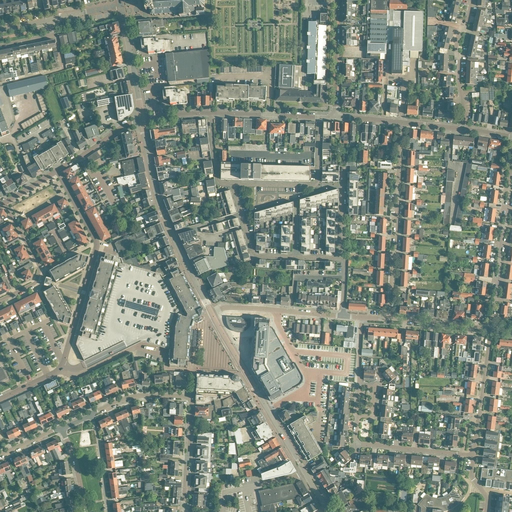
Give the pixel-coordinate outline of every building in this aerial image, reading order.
[(3,1),(5,13),(6,15),(11,14),(10,12),(13,11),(11,3),(6,4),(5,0),(3,1)] [(10,0),(11,3),(13,11),(13,13),(18,12),(18,10),(20,10),(19,2),(13,3),(12,0),(10,0)] [(18,0),(19,2),(20,10),(21,11),(26,10),(25,9),(28,8),(27,0),(21,1),(20,0),(18,0)] [(26,0),(27,0),(28,8),(28,9),(33,8),(36,7),(35,4),(36,3),(36,0),(35,1),(34,0),(26,0)] [(52,6),(51,0),(45,0),(42,1),(44,10),(50,9),(49,6),(52,6)] [(155,16),(162,15),(171,15),(170,14),(171,14),(171,15),(174,14),(174,17),(180,16),(180,17),(185,17),(205,15),(204,8),(202,8),(202,7),(202,6),(204,5),(204,6),(205,5),(204,5),(205,3),(206,3),(205,2),(205,0),(148,0),(149,0),(149,1),(147,1),(147,0),(145,0),(145,1),(144,1),(144,3),(145,3),(145,4),(146,4),(146,7),(145,8),(145,10),(146,10),(146,11),(147,11),(147,10),(150,9),(150,10),(150,11),(150,12),(149,12),(149,13),(150,13),(151,14),(150,15),(151,15),(153,15),(153,16),(153,15),(155,15),(155,16)] [(367,0),(367,18),(370,18),(370,21),(387,21),(387,11),(371,10),(370,0),(367,0)] [(370,0),(371,10),(387,11),(387,0),(370,0)] [(387,0),(387,11),(390,11),(390,9),(407,10),(407,6),(407,1),(397,1),(396,0),(387,0)] [(502,2),(502,10),(504,10),(504,11),(508,11),(508,6),(510,6),(510,7),(511,6),(511,3),(504,3),(504,2),(502,2)] [(451,6),(447,5),(444,4),(444,7),(447,7),(451,8),(450,11),(458,13),(459,8),(451,6)] [(477,10),(476,16),(491,19),(491,17),(485,15),(486,9),(478,8),(478,10),(477,10)] [(367,54),(380,54),(386,54),(386,41),(389,41),(389,36),(390,11),(387,11),(387,21),(370,21),(370,18),(367,18),(366,37),(366,42),(368,42),(367,54)] [(392,75),(402,75),(403,67),(410,67),(410,59),(419,59),(419,54),(422,54),(423,12),(394,11),(392,75)] [(275,76),(274,90),(275,90),(275,88),(276,76),(279,76),(279,88),(277,87),(277,88),(279,88),(279,91),(277,91),(276,99),(276,101),(278,101),(298,102),(299,102),(302,103),(303,103),(303,102),(324,103),(325,90),(325,85),(326,81),(325,81),(325,80),(325,71),(326,71),(326,68),(325,68),(326,60),(327,60),(327,58),(326,58),(326,50),(327,50),(327,47),(326,47),(326,40),(327,40),(327,37),(326,37),(327,27),(327,26),(327,23),(328,23),(328,14),(327,14),(321,14),(321,22),(319,22),(319,21),(316,21),(316,22),(309,22),(308,33),(308,36),(308,47),(307,47),(307,49),(308,49),(308,61),(307,61),(307,63),(308,63),(307,74),(315,74),(314,81),(314,85),(314,92),(298,91),(298,89),(301,89),(299,88),(300,66),(302,67),(302,66),(301,66),(276,65),(276,66),(275,71),(275,76)] [(445,16),(442,15),(441,17),(444,18),(444,21),(455,24),(456,18),(445,16)] [(497,26),(497,27),(505,27),(505,23),(508,24),(508,22),(511,22),(511,19),(505,19),(496,18),(497,26)] [(163,21),(163,19),(138,22),(138,21),(136,22),(137,23),(139,37),(156,35),(155,28),(164,27),(163,25),(163,24),(163,21)] [(475,21),(474,26),(489,29),(489,27),(486,26),(482,25),(483,23),(475,21)] [(100,31),(105,30),(106,30),(108,37),(119,34),(119,33),(120,33),(118,27),(117,23),(99,27),(100,31)] [(76,32),(68,34),(70,44),(78,43),(76,32)] [(59,35),(61,47),(69,46),(66,34),(59,35)] [(472,35),(471,41),(485,44),(486,42),(483,41),(479,40),(480,37),(472,35)] [(107,45),(108,49),(118,47),(119,47),(117,38),(115,39),(115,37),(110,38),(97,41),(98,45),(105,43),(105,46),(107,45)] [(156,38),(141,40),(142,49),(145,49),(149,52),(149,55),(155,54),(155,52),(157,52),(158,54),(162,53),(171,52),(170,40),(159,41),(159,39),(156,39),(156,38)] [(55,40),(47,42),(48,49),(52,48),(53,52),(57,51),(55,40)] [(48,49),(47,42),(40,43),(42,50),(42,53),(49,51),(48,49)] [(42,50),(40,43),(33,45),(35,52),(35,54),(39,53),(38,51),(42,50)] [(437,51),(440,52),(443,52),(443,49),(448,50),(449,45),(442,43),(440,48),(440,50),(437,50),(437,51)] [(33,45),(26,46),(27,53),(35,52),(33,45)] [(26,46),(19,48),(20,55),(20,56),(21,56),(24,55),(24,54),(27,53),(26,46)] [(467,51),(468,51),(483,55),(483,53),(480,52),(480,51),(477,50),(477,48),(468,46),(467,51)] [(109,54),(109,56),(120,54),(118,47),(108,49),(96,52),(97,57),(109,54)] [(19,48),(11,49),(13,58),(14,60),(17,59),(17,58),(16,55),(20,55),(19,48)] [(11,49),(5,50),(7,59),(8,62),(13,60),(13,58),(11,49)] [(168,79),(169,82),(209,78),(209,50),(166,54),(168,72),(166,72),(167,79),(168,79)] [(468,51),(467,57),(468,57),(467,60),(478,61),(474,60),(476,55),(483,57),(483,55),(468,51)] [(440,55),(440,60),(448,61),(448,55),(443,55),(443,52),(440,52),(440,55)] [(120,54),(109,56),(109,57),(110,61),(109,61),(109,63),(103,65),(104,69),(121,65),(121,63),(122,63),(120,54)] [(39,71),(37,64),(33,64),(33,60),(29,61),(30,65),(32,73),(39,72),(39,71)] [(342,68),(342,71),(352,72),(352,68),(353,68),(353,60),(347,60),(347,64),(346,64),(346,66),(343,66),(343,68),(342,68)] [(508,69),(508,70),(511,70),(511,64),(509,64),(509,62),(504,62),(500,61),(500,66),(501,66),(501,68),(505,69),(508,69)] [(122,68),(117,70),(110,71),(113,81),(125,79),(122,68)] [(48,88),(45,76),(7,85),(10,97),(48,88)] [(129,81),(120,83),(122,95),(126,94),(131,93),(129,81)] [(249,86),(242,86),(241,100),(241,99),(244,100),(249,100),(252,100),(253,100),(263,100),(266,100),(266,101),(267,87),(257,86),(258,85),(251,84),(251,86),(249,86)] [(175,87),(165,88),(165,91),(163,91),(164,100),(167,100),(171,103),(171,106),(177,105),(177,103),(179,103),(180,105),(184,104),(187,104),(188,103),(187,94),(190,94),(189,89),(189,85),(175,86),(175,87)] [(241,100),(242,86),(234,85),(234,86),(233,86),(233,85),(226,85),(226,87),(217,86),(216,100),(217,100),(219,100),(229,101),(230,101),(231,101),(233,101),(234,101),(234,99),(238,99),(241,99),(241,100)] [(480,101),(488,101),(488,89),(480,88),(480,101)] [(348,98),(348,107),(355,107),(355,102),(355,99),(358,99),(358,91),(356,91),(355,93),(352,93),(352,98),(349,98),(348,98)] [(203,106),(209,106),(209,101),(213,101),(213,93),(209,93),(209,97),(206,97),(206,92),(202,92),(202,100),(203,100),(203,106)] [(195,101),(195,106),(195,107),(201,106),(201,93),(197,93),(198,98),(190,98),(190,101),(195,101)] [(114,98),(118,121),(124,118),(124,116),(126,116),(129,115),(130,113),(131,111),(132,109),(132,107),(132,104),(133,104),(131,95),(114,98)] [(379,107),(381,107),(382,95),(378,95),(378,102),(370,102),(370,103),(369,103),(368,106),(370,106),(369,112),(370,112),(369,113),(372,113),(373,112),(377,112),(378,112),(379,112),(379,107)] [(60,100),(64,110),(70,107),(67,98),(60,100)] [(388,99),(387,107),(391,107),(390,113),(397,114),(398,105),(397,105),(394,105),(394,102),(392,102),(392,100),(388,99)] [(407,115),(413,115),(414,115),(414,116),(416,116),(417,116),(418,116),(418,111),(419,100),(415,100),(415,107),(408,106),(407,115)] [(428,108),(426,108),(423,108),(423,116),(433,117),(434,101),(429,100),(428,108)] [(438,118),(444,118),(444,111),(445,102),(443,102),(440,110),(436,110),(435,115),(438,116),(438,118)] [(444,111),(444,118),(447,119),(449,119),(449,117),(452,118),(453,112),(448,111),(447,111),(448,102),(445,102),(444,111)] [(506,108),(503,108),(500,126),(507,128),(508,121),(504,121),(506,108)] [(0,131),(2,137),(10,134),(0,109),(0,131)] [(494,117),(493,120),(492,125),(498,126),(501,112),(497,111),(495,117),(494,117)] [(228,139),(233,139),(233,127),(243,128),(243,119),(238,119),(233,119),(233,124),(228,124),(228,134),(228,139)] [(244,134),(251,134),(252,130),(252,120),(244,119),(244,134)] [(202,120),(198,121),(199,134),(208,133),(207,120),(202,120)] [(252,130),(251,134),(256,134),(259,134),(260,135),(261,135),(262,130),(266,131),(267,120),(257,120),(257,130),(252,130)] [(85,130),(88,140),(99,136),(93,121),(85,124),(86,129),(85,130)] [(315,122),(306,122),(306,135),(310,136),(310,130),(315,130),(315,122)] [(323,136),(331,136),(332,123),(328,123),(324,122),(323,136)] [(270,129),(270,139),(274,139),(274,137),(278,137),(278,134),(279,125),(278,125),(278,124),(271,123),(271,129),(270,129)] [(295,144),(296,129),(296,124),(296,125),(293,124),(292,124),(290,123),(289,124),(288,126),(286,125),(285,133),(291,133),(291,144),(295,144)] [(332,123),(332,132),(336,132),(336,138),(339,138),(340,129),(339,129),(339,123),(332,123)] [(359,163),(359,164),(367,164),(368,152),(368,150),(369,140),(369,139),(368,139),(368,142),(367,142),(368,130),(369,125),(363,125),(363,130),(362,133),(361,134),(361,141),(363,144),(364,144),(364,149),(364,152),(360,152),(359,163)] [(370,126),(369,139),(368,150),(371,150),(372,144),(373,140),(374,140),(374,136),(375,136),(375,131),(379,131),(379,127),(376,126),(370,126)] [(61,127),(60,127),(57,129),(61,140),(67,137),(61,127)] [(158,130),(151,131),(150,131),(152,141),(160,139),(159,136),(176,134),(175,129),(159,131),(158,130)] [(42,135),(44,139),(48,136),(50,139),(54,137),(50,130),(42,135)] [(387,143),(391,143),(392,131),(388,131),(388,130),(385,130),(385,135),(383,135),(383,145),(387,145),(387,143)] [(411,130),(410,138),(409,143),(413,143),(413,144),(413,150),(417,150),(418,137),(417,137),(417,131),(411,130)] [(81,140),(79,136),(78,132),(74,133),(77,142),(76,143),(80,150),(88,146),(83,138),(81,140)] [(122,140),(124,146),(135,144),(132,132),(121,134),(114,139),(115,142),(122,140)] [(438,133),(437,138),(437,139),(442,140),(441,145),(449,146),(449,140),(445,140),(445,134),(438,133)] [(65,148),(70,156),(75,153),(70,144),(71,143),(69,140),(70,140),(68,137),(62,141),(66,148),(65,148)] [(28,143),(27,143),(30,149),(31,149),(32,150),(36,148),(34,145),(38,142),(36,138),(28,143)] [(210,151),(208,138),(202,139),(200,140),(202,152),(210,151)] [(482,150),(481,150),(480,153),(486,155),(489,140),(484,139),(482,150)] [(155,141),(156,148),(166,147),(166,148),(167,148),(176,146),(176,141),(166,143),(166,140),(155,141)] [(498,141),(496,141),(493,155),(496,156),(497,150),(500,150),(501,142),(500,142),(500,141),(498,141)] [(57,146),(39,157),(38,157),(38,156),(33,158),(38,166),(41,171),(43,169),(42,169),(44,168),(45,170),(47,168),(51,165),(51,166),(54,164),(53,164),(57,162),(56,163),(57,163),(59,161),(62,159),(63,159),(65,158),(64,156),(65,155),(66,156),(68,154),(61,142),(56,145),(57,146)] [(26,143),(22,145),(24,151),(29,150),(30,149),(27,143),(26,143)] [(135,144),(124,146),(125,150),(120,151),(117,152),(119,160),(138,156),(135,144)] [(323,144),(322,157),(331,157),(331,144),(323,144)] [(166,147),(156,148),(158,155),(166,154),(169,153),(169,149),(167,149),(167,148),(166,148),(166,147)] [(96,152),(87,158),(90,164),(101,158),(96,152)] [(40,171),(38,167),(36,163),(31,166),(27,155),(23,157),(27,168),(32,177),(33,177),(34,177),(36,176),(36,175),(35,174),(37,173),(38,173),(40,172),(40,171)] [(155,158),(157,167),(163,166),(169,165),(168,162),(171,162),(170,157),(162,159),(162,157),(155,158)] [(125,177),(144,173),(145,173),(142,158),(132,160),(122,162),(125,177)] [(385,163),(381,162),(378,162),(378,169),(392,169),(392,161),(385,160),(385,163)] [(214,174),(212,161),(203,163),(205,176),(214,174)] [(65,171),(64,172),(64,174),(65,174),(67,178),(67,179),(74,175),(72,172),(79,168),(77,164),(70,169),(65,171)] [(310,182),(310,167),(221,165),(221,180),(249,180),(249,177),(254,178),(254,180),(310,182)] [(347,177),(347,178),(350,178),(350,180),(350,181),(359,181),(359,172),(358,172),(358,170),(356,169),(356,167),(350,167),(350,172),(349,172),(348,172),(347,172),(347,176),(347,177)] [(4,171),(0,173),(11,191),(16,188),(11,179),(9,180),(6,176),(7,176),(4,171)] [(18,183),(20,186),(27,182),(22,174),(19,176),(18,174),(17,174),(16,172),(11,175),(17,183),(18,183)] [(168,172),(158,174),(159,181),(165,180),(165,179),(169,179),(169,176),(180,176),(180,174),(184,174),(184,172),(181,172),(180,172),(177,172),(168,172)] [(11,191),(0,173),(0,180),(2,185),(1,186),(6,194),(11,191)] [(123,186),(128,184),(145,178),(144,173),(125,177),(116,179),(118,184),(118,183),(122,182),(123,186)] [(70,184),(72,187),(80,182),(77,177),(69,182),(70,184)] [(142,191),(142,192),(149,190),(145,178),(128,184),(131,194),(142,191)] [(216,193),(215,181),(215,180),(209,181),(206,181),(208,194),(216,193)] [(350,187),(349,189),(358,189),(359,181),(350,181),(350,180),(347,180),(347,187),(350,187)] [(171,181),(160,184),(163,195),(167,194),(168,196),(173,195),(174,198),(180,195),(181,198),(185,198),(183,191),(180,192),(179,189),(177,189),(176,187),(172,188),(171,181)] [(73,189),(75,191),(82,187),(80,182),(72,187),(73,189)] [(82,187),(75,191),(76,193),(75,193),(77,196),(85,192),(87,191),(84,186),(82,187)] [(194,188),(191,189),(193,198),(200,198),(199,196),(198,188),(194,188)] [(349,195),(349,197),(349,198),(358,198),(358,189),(349,189),(347,189),(347,195),(349,195)] [(142,200),(142,201),(151,197),(149,190),(142,192),(143,196),(139,197),(139,198),(135,199),(135,200),(132,200),(133,203),(142,200)] [(220,193),(222,201),(231,198),(233,197),(231,190),(220,193)] [(79,199),(80,201),(87,196),(85,192),(77,196),(78,199),(79,199)] [(81,203),(82,205),(90,201),(87,196),(80,201),(81,202),(81,203)] [(151,197),(142,201),(145,209),(154,206),(151,197)] [(222,201),(224,208),(233,206),(235,205),(233,197),(231,198),(222,201)] [(349,204),(349,206),(358,206),(358,198),(349,198),(349,197),(347,197),(347,204),(349,204)] [(497,198),(490,197),(487,197),(486,203),(497,205),(497,198)] [(68,205),(65,200),(64,199),(58,203),(59,205),(55,207),(59,213),(63,211),(61,209),(68,205)] [(169,199),(164,201),(168,212),(175,209),(178,208),(184,206),(188,206),(186,203),(185,203),(184,201),(183,202),(182,201),(173,205),(170,199),(169,199)] [(90,201),(82,205),(84,208),(85,210),(95,205),(93,200),(90,201)] [(53,205),(48,208),(53,218),(54,218),(59,215),(53,205)] [(233,206),(224,208),(227,216),(237,213),(236,210),(235,205),(233,206)] [(349,206),(347,206),(346,212),(349,212),(349,215),(358,215),(358,206),(349,206)] [(87,214),(89,217),(97,213),(96,213),(99,211),(97,207),(86,212),(86,213),(86,212),(87,214)] [(48,208),(43,211),(47,219),(48,220),(53,218),(48,208)] [(142,211),(139,211),(138,208),(133,210),(135,218),(144,215),(142,211)] [(168,212),(171,217),(180,213),(180,214),(184,212),(184,213),(188,211),(191,211),(190,211),(190,209),(188,210),(187,208),(184,209),(179,211),(178,208),(175,209),(168,212)] [(325,219),(327,219),(335,219),(336,219),(336,216),(338,216),(338,210),(325,210),(325,219)] [(43,211),(38,214),(42,222),(47,219),(43,211)] [(180,213),(171,217),(173,223),(182,219),(181,217),(183,217),(192,214),(191,211),(188,211),(184,213),(184,212),(180,214),(180,213)] [(159,219),(156,212),(147,215),(146,215),(140,217),(142,220),(148,218),(150,223),(159,219)] [(90,220),(92,222),(99,218),(97,213),(89,217),(90,220)] [(42,222),(38,214),(32,217),(38,227),(43,224),(42,222)] [(92,224),(94,227),(102,222),(99,218),(92,222),(93,224),(92,224)] [(228,221),(230,229),(241,226),(239,218),(228,221)] [(302,224),(302,226),(302,227),(311,227),(312,227),(313,218),(300,218),(300,224),(302,224)] [(22,224),(25,229),(32,226),(32,227),(36,225),(32,219),(29,221),(29,220),(28,219),(23,222),(21,223),(22,224)] [(327,219),(327,227),(335,227),(335,225),(338,225),(338,219),(336,219),(335,219),(327,219)] [(68,225),(71,230),(79,226),(76,221),(71,224),(68,225)] [(96,229),(97,231),(104,227),(102,222),(94,227),(95,230),(96,229)] [(185,222),(174,225),(175,226),(176,231),(186,228),(185,222)] [(155,236),(164,232),(161,223),(143,230),(144,231),(117,242),(114,244),(118,253),(149,240),(155,237),(155,236)] [(222,223),(221,223),(212,226),(214,234),(225,231),(224,228),(222,223)] [(3,230),(6,235),(15,231),(13,227),(12,227),(13,227),(12,227),(11,225),(6,228),(5,225),(0,227),(0,230),(1,231),(3,230)] [(71,230),(74,236),(82,231),(79,226),(71,230)] [(282,226),(281,234),(281,235),(290,235),(290,234),(290,232),(293,232),(293,226),(282,226)] [(302,233),(302,235),(311,235),(311,227),(302,227),(302,226),(300,226),(299,233),(302,233)] [(371,232),(371,235),(375,235),(375,233),(377,233),(377,232),(380,232),(380,234),(386,234),(386,227),(380,227),(377,226),(375,226),(370,226),(370,232),(371,232)] [(98,233),(99,236),(107,232),(104,227),(97,231),(98,233)] [(325,236),(326,236),(335,236),(335,233),(338,233),(338,227),(335,227),(327,227),(325,227),(325,236)] [(232,234),(234,240),(242,238),(244,237),(242,230),(231,233),(232,234)] [(15,231),(6,235),(4,237),(8,245),(14,242),(13,239),(17,237),(16,235),(16,234),(17,235),(17,234),(15,231)] [(74,236),(77,241),(85,237),(82,231),(74,236)] [(107,232),(99,236),(101,239),(102,241),(110,237),(107,232)] [(181,235),(179,236),(182,242),(184,245),(184,246),(184,245),(187,244),(188,245),(192,246),(201,246),(202,239),(199,239),(199,237),(198,237),(197,232),(192,232),(181,235)] [(257,240),(257,242),(266,243),(267,243),(267,234),(254,234),(254,240),(257,240)] [(280,243),(281,243),(290,243),(290,241),(293,241),(293,235),(290,234),(290,235),(281,235),(281,234),(280,234),(280,243)] [(302,241),(302,244),(311,244),(311,235),(302,235),(299,235),(299,241),(302,241)] [(166,236),(161,238),(158,239),(158,240),(152,242),(153,245),(156,244),(158,249),(169,245),(166,236)] [(326,236),(326,244),(335,244),(335,242),(338,242),(338,236),(335,236),(326,236)] [(85,237),(77,241),(80,246),(88,242),(85,237)] [(234,240),(236,248),(244,245),(246,245),(244,237),(242,238),(234,240)] [(33,244),(36,250),(44,245),(41,240),(39,241),(33,244)] [(266,243),(257,242),(257,251),(259,251),(259,254),(265,254),(266,243)] [(281,243),(281,254),(287,254),(287,252),(290,252),(290,243),(281,243)] [(184,246),(188,255),(196,252),(196,253),(202,250),(201,246),(192,246),(188,245),(187,244),(184,245),(184,246)] [(311,244),(302,244),(301,252),(304,252),(304,255),(310,255),(311,244)] [(335,244),(326,244),(326,255),(332,255),(332,253),(335,253),(335,244)] [(36,250),(39,255),(47,251),(44,245),(36,250)] [(236,248),(238,255),(247,253),(248,252),(246,245),(244,245),(236,248)] [(17,255),(18,256),(26,251),(24,247),(24,248),(23,248),(22,246),(18,249),(16,246),(10,249),(12,254),(13,254),(13,255),(14,255),(15,255),(16,255),(17,255)] [(174,255),(170,246),(150,255),(154,263),(161,261),(165,260),(167,259),(167,258),(174,255)] [(193,265),(195,269),(199,276),(212,269),(212,270),(229,266),(227,258),(227,256),(224,248),(218,248),(214,247),(214,257),(206,256),(201,259),(200,258),(194,261),(195,264),(193,265)] [(204,253),(202,250),(196,253),(196,252),(188,255),(191,260),(198,256),(204,253)] [(26,251),(18,256),(21,262),(18,263),(20,266),(26,263),(24,260),(29,257),(27,255),(28,255),(26,251)] [(39,255),(42,260),(50,256),(47,251),(39,255)] [(238,255),(235,256),(237,264),(251,260),(248,252),(247,253),(238,255)] [(123,264),(121,258),(105,254),(103,254),(102,258),(101,258),(100,261),(98,269),(98,268),(98,269),(96,274),(94,282),(92,287),(92,288),(93,288),(92,291),(91,291),(91,292),(90,295),(89,298),(90,298),(89,302),(88,302),(87,307),(87,308),(85,315),(84,315),(83,320),(83,321),(81,328),(81,329),(80,331),(80,332),(81,332),(80,336),(79,336),(76,345),(84,361),(87,368),(141,342),(150,337),(170,343),(169,350),(169,360),(170,360),(169,367),(185,368),(185,365),(187,365),(187,361),(188,361),(188,360),(188,358),(188,357),(188,350),(189,350),(189,349),(189,344),(189,336),(190,336),(190,330),(190,327),(191,327),(191,326),(192,323),(193,321),(193,320),(193,318),(199,315),(199,316),(200,316),(204,314),(205,314),(205,313),(202,309),(202,308),(200,309),(196,301),(197,301),(196,300),(194,296),(193,296),(190,289),(190,288),(187,284),(187,283),(183,277),(184,276),(183,276),(182,274),(182,273),(182,274),(181,274),(178,269),(177,269),(174,271),(173,269),(166,272),(165,270),(162,272),(159,268),(156,269),(155,273),(150,272),(141,269),(134,267),(123,264)] [(79,268),(80,270),(84,268),(83,268),(82,266),(84,266),(84,263),(86,264),(88,257),(82,255),(82,256),(78,255),(76,256),(76,257),(76,256),(77,258),(71,261),(66,264),(59,268),(59,267),(54,270),(54,271),(50,273),(56,283),(59,281),(60,281),(65,278),(64,276),(67,275),(68,275),(67,274),(71,273),(72,275),(77,272),(76,270),(79,268)] [(50,256),(42,260),(45,266),(53,261),(50,256)] [(124,257),(121,258),(123,264),(134,267),(132,259),(125,261),(124,257)] [(136,257),(132,259),(134,267),(141,269),(150,272),(151,270),(149,264),(142,266),(138,266),(136,257)] [(162,264),(165,270),(166,272),(173,269),(178,266),(176,262),(177,261),(176,259),(175,259),(174,258),(162,264)] [(287,270),(295,270),(295,261),(287,261),(287,264),(285,264),(285,270),(287,270)] [(295,261),(295,270),(305,270),(306,264),(304,264),(304,261),(295,261)] [(324,271),(327,271),(334,271),(335,262),(326,262),(325,265),(324,265),(324,271)] [(29,268),(27,265),(17,270),(20,275),(22,274),(25,280),(32,277),(28,270),(27,269),(29,268)] [(465,273),(465,277),(479,279),(479,277),(487,278),(488,271),(479,270),(478,276),(475,276),(475,275),(465,273)] [(218,273),(213,276),(208,279),(213,288),(217,285),(222,282),(220,278),(220,277),(226,277),(224,273),(218,273)] [(4,283),(0,284),(0,288),(3,294),(7,292),(6,292),(8,291),(6,286),(9,285),(4,276),(1,277),(4,283)] [(479,288),(479,289),(486,289),(486,283),(478,282),(479,279),(465,277),(464,282),(470,283),(471,281),(477,282),(476,288),(479,288)] [(225,283),(218,287),(221,293),(223,292),(231,288),(229,283),(225,283)] [(265,285),(264,293),(267,293),(266,299),(266,304),(274,305),(274,300),(275,298),(277,298),(277,294),(271,294),(271,292),(270,292),(267,292),(267,290),(267,285),(265,285)] [(58,316),(56,317),(58,320),(60,319),(60,320),(63,321),(62,323),(69,325),(71,319),(70,318),(71,315),(70,312),(70,313),(68,314),(65,308),(62,302),(58,296),(59,296),(56,290),(55,290),(53,287),(43,293),(45,296),(48,302),(50,301),(51,304),(52,304),(53,307),(51,308),(54,314),(56,313),(58,316)] [(221,293),(218,287),(213,290),(209,292),(216,304),(222,300),(223,302),(224,301),(223,299),(227,297),(225,295),(223,292),(221,293)] [(331,298),(330,306),(330,307),(337,308),(338,303),(340,303),(340,304),(341,292),(338,291),(338,296),(335,296),(335,298),(331,298)] [(511,292),(504,291),(503,299),(510,300),(511,292)] [(299,304),(305,304),(306,297),(306,295),(302,295),(302,292),(297,292),(296,298),(299,299),(299,304)] [(452,299),(461,300),(461,297),(461,293),(453,292),(452,299)] [(33,295),(31,296),(35,305),(40,302),(36,294),(33,295)] [(225,295),(227,297),(223,299),(224,301),(225,301),(225,302),(236,303),(236,296),(225,295)] [(260,304),(260,297),(256,297),(256,295),(253,295),(252,303),(260,304)] [(29,298),(25,299),(30,309),(36,307),(35,305),(31,296),(28,297),(29,298)] [(282,298),(282,300),(281,305),(289,306),(289,296),(286,296),(286,298),(282,298)] [(22,300),(20,301),(25,312),(30,309),(25,299),(22,301),(22,300)] [(382,299),(375,299),(375,301),(379,302),(379,307),(383,307),(383,304),(385,304),(385,301),(382,301),(382,299)] [(444,304),(442,318),(448,319),(448,316),(451,316),(452,310),(449,309),(448,311),(446,311),(447,308),(448,308),(449,300),(444,299),(444,304)] [(25,312),(20,301),(18,303),(15,305),(18,312),(18,313),(19,315),(25,312)] [(477,301),(475,311),(483,312),(484,306),(480,305),(480,301),(477,301)] [(502,306),(501,311),(504,312),(504,310),(511,311),(511,307),(509,307),(509,303),(506,303),(506,306),(502,306)] [(8,307),(6,308),(11,319),(17,317),(11,306),(8,308),(8,307)] [(4,310),(0,312),(5,320),(4,320),(6,322),(11,319),(6,308),(3,310),(4,310)] [(504,312),(501,311),(501,315),(503,315),(503,318),(506,318),(507,313),(510,314),(511,311),(504,310),(504,312)] [(471,311),(470,311),(470,315),(472,315),(471,319),(474,319),(482,320),(483,312),(475,311),(471,311)] [(226,317),(229,317),(228,319),(229,320),(229,322),(229,323),(230,325),(231,326),(232,327),(233,328),(234,329),(235,330),(237,330),(238,330),(240,331),(241,330),(243,330),(244,329),(246,328),(247,327),(248,326),(250,326),(250,327),(251,319),(226,317)] [(256,319),(252,368),(271,402),(284,394),(294,388),(298,386),(300,378),(293,364),(292,364),(292,363),(293,363),(282,343),(281,344),(280,341),(279,340),(280,340),(272,327),(272,328),(270,328),(271,320),(256,319)] [(294,333),(299,333),(300,325),(294,324),(294,322),(292,322),(289,322),(289,328),(294,329),(294,333)] [(347,332),(347,336),(346,339),(350,339),(350,338),(353,338),(354,327),(350,327),(347,327),(337,326),(336,331),(347,332)] [(398,331),(392,330),(392,337),(391,339),(397,339),(397,342),(400,342),(401,334),(398,334),(398,331)] [(459,357),(459,360),(461,361),(461,357),(462,357),(463,349),(463,345),(466,345),(467,337),(461,336),(459,357)] [(475,350),(475,353),(480,354),(481,338),(473,337),(473,344),(477,345),(476,350),(475,350)] [(469,367),(468,371),(477,372),(478,363),(466,362),(466,365),(472,365),(472,367),(469,367)] [(382,374),(386,379),(393,373),(392,373),(386,364),(382,367),(379,367),(379,373),(382,373),(382,372),(383,372),(384,373),(382,374)] [(376,373),(379,373),(379,367),(376,367),(376,368),(374,368),(373,371),(370,370),(369,379),(375,380),(376,373)] [(127,370),(124,371),(128,388),(135,386),(133,379),(131,380),(128,370),(127,370)] [(117,383),(119,387),(122,386),(122,389),(128,388),(124,371),(121,373),(123,382),(117,383)] [(135,371),(137,378),(137,380),(142,380),(142,385),(149,385),(149,379),(146,379),(146,375),(142,375),(142,371),(135,371)] [(389,384),(389,387),(395,388),(396,382),(393,380),(399,375),(395,371),(392,373),(393,373),(386,379),(389,383),(391,382),(392,383),(392,384),(389,384)] [(477,372),(468,371),(467,377),(465,376),(464,380),(469,380),(470,378),(471,378),(476,379),(477,372)] [(176,387),(186,387),(187,377),(182,377),(182,373),(172,372),(172,374),(174,374),(174,376),(176,376),(176,383),(177,383),(176,387)] [(154,376),(154,384),(163,383),(163,380),(169,380),(168,374),(162,374),(162,376),(154,376)] [(204,405),(214,401),(220,399),(220,400),(235,394),(246,387),(242,380),(240,380),(240,378),(238,375),(236,375),(234,377),(229,377),(229,376),(224,376),(224,377),(215,376),(210,375),(210,376),(200,375),(198,375),(196,404),(201,405),(204,405)] [(109,378),(106,379),(112,393),(118,391),(117,388),(119,387),(117,383),(115,384),(112,385),(109,378)] [(101,390),(103,395),(105,394),(106,396),(112,393),(106,379),(103,380),(106,388),(103,389),(103,388),(100,389),(101,390)] [(44,386),(46,391),(47,392),(59,386),(57,382),(55,381),(44,386)] [(476,383),(471,382),(468,382),(468,389),(475,390),(476,383)] [(342,392),(342,393),(350,393),(350,388),(348,388),(348,384),(339,383),(339,392),(342,392)] [(92,384),(89,386),(96,400),(102,398),(101,396),(100,394),(99,393),(99,391),(96,393),(92,384)] [(89,385),(81,388),(82,391),(85,390),(88,391),(90,395),(87,397),(90,403),(96,400),(89,386),(89,385)] [(252,399),(246,387),(235,394),(223,401),(224,406),(221,407),(222,410),(232,408),(232,405),(237,403),(239,406),(252,399)] [(383,389),(383,395),(392,396),(392,390),(395,391),(395,388),(389,387),(389,390),(383,389)] [(77,390),(72,392),(80,408),(85,405),(83,399),(79,400),(77,396),(75,393),(78,391),(77,390)] [(70,402),(68,403),(70,409),(73,408),(74,410),(80,408),(72,392),(70,393),(71,394),(70,395),(73,400),(70,401),(70,402)] [(24,394),(17,397),(19,403),(23,401),(22,400),(26,398),(24,394)] [(388,401),(387,404),(393,405),(394,402),(395,402),(395,397),(395,396),(392,396),(383,395),(382,401),(388,401)] [(56,398),(56,399),(57,401),(63,415),(69,412),(68,410),(70,409),(68,403),(65,404),(66,406),(63,407),(59,397),(56,398)] [(220,399),(214,401),(216,411),(222,410),(221,407),(220,400),(220,399)] [(257,406),(253,399),(241,406),(243,410),(248,407),(250,410),(257,406)] [(52,410),(51,410),(54,417),(57,416),(58,418),(63,415),(57,401),(55,402),(58,410),(55,411),(54,409),(52,410)] [(1,405),(4,412),(12,409),(9,402),(1,405)] [(382,406),(381,412),(394,413),(395,410),(393,409),(393,405),(387,404),(387,407),(382,406)] [(47,422),(43,414),(40,406),(37,407),(42,417),(38,418),(41,425),(47,422)] [(48,411),(43,414),(47,422),(53,420),(52,418),(54,417),(51,410),(52,410),(49,406),(46,407),(48,411)] [(141,415),(143,415),(145,415),(143,408),(139,409),(138,406),(131,408),(132,413),(132,414),(133,418),(137,418),(136,414),(140,413),(140,415),(141,415)] [(196,412),(195,416),(202,416),(202,419),(207,419),(211,419),(211,417),(211,412),(211,410),(212,410),(213,409),(213,407),(214,407),(214,406),(209,406),(209,408),(202,408),(196,407),(196,412)] [(25,409),(22,410),(26,418),(28,423),(31,430),(37,427),(34,421),(33,418),(30,419),(26,412),(25,409)] [(222,411),(223,417),(233,415),(232,409),(222,411)] [(23,420),(26,419),(26,418),(22,410),(18,412),(21,418),(22,417),(23,420)] [(126,410),(120,412),(127,427),(129,426),(126,418),(129,416),(126,410)] [(255,428),(266,423),(267,422),(260,412),(259,410),(253,412),(248,413),(239,414),(243,421),(247,418),(253,429),(255,428)] [(279,415),(283,422),(284,422),(284,423),(285,423),(285,424),(286,424),(287,424),(287,423),(288,423),(288,422),(288,421),(290,421),(292,420),(291,418),(289,415),(291,414),(295,414),(295,410),(285,411),(279,415)] [(127,427),(120,412),(114,415),(117,421),(120,420),(124,429),(127,427)] [(386,418),(386,421),(392,422),(392,418),(393,418),(394,417),(394,416),(394,413),(381,412),(381,417),(386,418)] [(314,419),(311,413),(289,426),(290,428),(289,429),(308,461),(322,453),(306,427),(316,421),(314,419)] [(445,415),(445,418),(448,418),(448,423),(450,424),(459,425),(460,419),(454,419),(455,416),(449,415),(445,415)] [(110,417),(104,420),(108,428),(113,426),(116,432),(119,431),(117,427),(115,422),(113,423),(110,417)] [(162,427),(172,428),(172,425),(177,425),(177,424),(182,424),(182,417),(174,417),(173,421),(168,421),(168,425),(163,424),(162,427)] [(108,428),(104,420),(98,422),(101,429),(104,427),(108,435),(103,438),(104,441),(112,438),(111,434),(108,428)] [(8,423),(10,426),(15,437),(21,434),(18,428),(15,429),(12,421),(8,423)] [(378,429),(380,429),(388,430),(388,429),(391,430),(391,424),(392,422),(386,421),(385,424),(379,423),(378,429)] [(31,430),(28,423),(22,426),(25,432),(31,430)] [(266,423),(255,428),(257,430),(251,433),(256,441),(264,439),(265,441),(274,436),(271,430),(270,428),(266,423)] [(447,428),(447,432),(453,433),(453,430),(459,430),(459,425),(450,424),(448,423),(446,423),(446,428),(447,428)] [(10,426),(7,427),(9,432),(6,433),(9,440),(15,437),(10,426)] [(401,442),(407,442),(408,433),(408,428),(400,427),(400,430),(399,436),(402,436),(401,442)] [(413,437),(416,438),(417,432),(417,428),(412,427),(410,428),(408,428),(408,433),(407,442),(413,443),(413,437)] [(171,434),(171,436),(174,436),(176,436),(181,436),(182,429),(177,429),(172,428),(171,434)] [(388,430),(380,429),(379,434),(382,435),(381,439),(387,439),(388,430)] [(425,435),(424,444),(430,444),(430,439),(433,439),(433,436),(434,436),(434,433),(434,429),(430,429),(430,433),(431,433),(430,436),(425,435)] [(446,440),(449,441),(457,441),(458,436),(453,435),(453,433),(447,432),(442,431),(442,435),(447,435),(446,440)] [(418,443),(424,444),(425,435),(424,435),(425,432),(417,432),(416,438),(419,438),(418,443)] [(499,443),(500,440),(499,439),(500,434),(501,434),(499,434),(487,432),(486,434),(485,437),(486,437),(486,438),(493,439),(493,442),(499,443)] [(198,444),(203,444),(211,444),(212,433),(202,434),(202,438),(198,438),(198,444)] [(276,438),(272,441),(269,442),(269,443),(258,449),(260,452),(263,450),(265,452),(269,452),(280,445),(276,438)] [(57,440),(51,442),(60,461),(66,458),(64,454),(61,456),(57,447),(60,446),(59,443),(57,440)] [(496,452),(498,452),(499,449),(498,448),(499,443),(493,442),(485,441),(485,443),(484,446),(485,446),(485,447),(492,448),(491,451),(496,452)] [(60,461),(51,442),(46,445),(48,451),(52,450),(57,462),(60,461)] [(197,447),(197,453),(211,453),(211,444),(203,444),(203,447),(197,447)] [(41,447),(35,450),(40,461),(40,462),(43,461),(41,455),(44,454),(41,447)] [(159,458),(160,458),(169,458),(172,458),(172,455),(178,456),(179,449),(167,448),(163,448),(163,454),(160,454),(160,455),(159,458)] [(260,468),(257,470),(258,471),(261,475),(264,474),(265,473),(288,459),(289,459),(282,448),(278,450),(258,462),(261,468),(260,468)] [(40,461),(35,450),(29,453),(32,459),(35,458),(37,462),(40,461)] [(341,461),(348,455),(349,454),(346,450),(344,451),(340,454),(338,452),(334,455),(336,458),(334,459),(338,463),(341,461)] [(497,461),(498,458),(495,457),(496,452),(491,451),(484,450),(484,452),(483,452),(483,455),(484,455),(484,456),(491,457),(490,460),(497,461)] [(202,459),(202,462),(208,462),(210,462),(211,453),(197,453),(197,454),(196,454),(196,457),(197,457),(197,458),(202,459)] [(394,466),(399,466),(400,455),(395,454),(394,458),(392,458),(391,468),(394,468),(394,466)] [(24,455),(18,457),(27,476),(29,475),(30,475),(25,463),(27,462),(24,455)] [(348,455),(341,461),(343,463),(341,465),(343,467),(348,462),(351,459),(348,455)] [(371,468),(374,468),(374,462),(371,462),(372,455),(366,455),(366,456),(365,465),(371,465),(371,468)] [(382,467),(382,466),(383,456),(378,455),(377,458),(374,458),(374,462),(374,468),(378,469),(378,467),(382,467)] [(405,467),(408,467),(408,461),(405,461),(406,456),(400,455),(399,466),(405,467)] [(238,458),(240,468),(251,466),(250,461),(248,461),(247,456),(238,458)] [(360,464),(365,465),(366,456),(361,456),(360,461),(357,461),(357,467),(360,467),(360,464)] [(388,468),(391,468),(392,458),(391,462),(388,462),(389,456),(383,456),(382,466),(388,467),(388,468)] [(411,465),(417,465),(417,457),(412,456),(411,461),(408,461),(408,467),(408,469),(410,469),(411,467),(411,468),(411,465)] [(27,476),(18,457),(12,460),(16,467),(18,466),(24,478),(27,476)] [(421,474),(424,474),(425,463),(422,462),(423,457),(417,457),(417,465),(422,466),(421,474)] [(433,470),(433,467),(434,458),(429,458),(428,463),(425,463),(424,474),(427,474),(428,469),(433,470)] [(438,473),(441,473),(442,467),(439,467),(440,459),(434,458),(433,467),(439,468),(438,473)] [(288,459),(265,473),(264,474),(265,480),(291,474),(292,474),(296,471),(290,462),(288,459)] [(496,469),(497,461),(490,460),(483,459),(483,461),(482,461),(482,464),(483,464),(482,465),(489,466),(489,469),(493,470),(493,468),(496,469)] [(114,461),(107,462),(108,469),(115,468),(114,465),(122,464),(125,463),(125,460),(114,461)] [(356,473),(357,467),(357,461),(354,460),(354,463),(351,463),(350,468),(344,468),(344,472),(349,473),(356,473)] [(317,465),(316,465),(315,462),(311,465),(313,468),(311,469),(314,474),(329,465),(326,461),(324,462),(323,461),(319,463),(320,464),(317,466),(317,465)] [(451,463),(450,471),(456,472),(455,474),(458,475),(458,474),(459,469),(456,468),(457,462),(451,461),(451,463)] [(7,462),(2,465),(6,474),(9,481),(12,479),(8,471),(11,470),(7,462)] [(445,471),(450,471),(451,463),(445,462),(445,467),(442,467),(441,473),(444,473),(445,471)] [(321,472),(317,474),(322,483),(331,478),(330,476),(332,475),(341,476),(341,472),(333,471),(334,468),(329,467),(329,471),(330,471),(330,473),(328,474),(326,471),(325,469),(321,472)] [(486,487),(491,487),(492,477),(487,476),(488,469),(482,468),(480,480),(486,481),(486,487)] [(491,487),(499,488),(500,476),(496,475),(497,469),(496,469),(493,468),(493,470),(492,477),(491,487)] [(178,470),(167,469),(166,476),(159,475),(159,478),(167,479),(168,476),(177,476),(178,470)] [(232,469),(226,469),(226,475),(231,475),(230,481),(234,480),(233,475),(232,475),(232,470),(232,469)] [(499,488),(507,490),(509,470),(506,470),(505,477),(500,476),(499,488)] [(59,476),(57,476),(57,473),(54,473),(54,476),(51,477),(52,480),(49,481),(49,485),(51,485),(52,482),(60,481),(59,476)] [(196,480),(195,482),(207,483),(209,483),(210,474),(207,473),(207,474),(201,473),(201,474),(201,477),(196,476),(196,477),(195,477),(195,480),(196,480)] [(331,478),(322,483),(325,488),(333,483),(335,483),(335,481),(338,481),(339,479),(331,478)] [(58,484),(59,487),(63,486),(71,485),(70,479),(62,480),(63,483),(58,484)] [(297,484),(296,484),(297,499),(300,497),(302,496),(303,498),(309,494),(302,481),(296,484),(297,484)] [(207,483),(195,482),(195,484),(194,484),(194,487),(195,487),(195,488),(201,488),(200,492),(208,492),(209,488),(206,488),(207,483)] [(297,499),(296,484),(293,485),(293,484),(259,491),(262,506),(260,507),(261,511),(275,511),(273,504),(277,503),(287,501),(292,500),(297,499)] [(331,492),(333,496),(342,491),(344,490),(343,488),(342,488),(341,489),(341,490),(339,491),(339,489),(339,488),(337,485),(334,485),(331,486),(327,489),(329,493),(331,492)] [(171,499),(172,499),(173,498),(180,498),(180,488),(172,488),(171,488),(171,499)] [(339,508),(348,503),(345,497),(350,494),(352,491),(347,488),(344,490),(342,491),(333,496),(339,508)] [(19,500),(20,503),(20,504),(34,497),(32,494),(33,493),(31,489),(26,491),(27,493),(21,496),(22,498),(19,499),(20,500),(19,500)] [(126,490),(111,492),(112,499),(119,498),(118,495),(127,494),(126,490)] [(449,495),(457,505),(458,505),(459,504),(460,503),(461,502),(462,501),(463,500),(464,498),(464,497),(452,490),(449,495)] [(192,500),(206,501),(206,500),(207,497),(206,497),(206,495),(208,495),(208,492),(201,492),(201,495),(194,495),(193,495),(192,500)] [(313,500),(309,494),(303,498),(302,499),(301,498),(300,497),(297,499),(296,499),(301,507),(308,503),(313,500)] [(420,507),(421,508),(422,508),(423,509),(424,509),(425,510),(426,510),(427,510),(432,497),(427,494),(418,505),(419,506),(420,507)] [(443,498),(448,511),(450,510),(451,509),(453,508),(454,508),(456,507),(457,505),(449,495),(443,498)] [(356,497),(349,502),(351,505),(349,506),(350,508),(356,509),(365,509),(366,509),(367,508),(365,505),(369,504),(365,496),(363,496),(357,499),(356,497)] [(73,497),(65,498),(66,501),(62,502),(63,503),(55,505),(56,509),(67,506),(66,504),(74,503),(73,497)] [(437,511),(438,498),(432,497),(427,510),(428,511),(429,511),(431,511),(432,511),(437,511)] [(173,498),(172,499),(173,499),(172,502),(171,502),(170,505),(171,506),(178,506),(179,505),(180,498),(173,498)] [(443,511),(444,511),(446,511),(448,511),(443,498),(438,498),(437,511),(443,511)] [(206,501),(192,500),(193,505),(194,505),(193,506),(198,506),(198,509),(209,510),(209,507),(206,506),(206,501)] [(313,511),(318,510),(314,503),(300,511),(313,511)]
